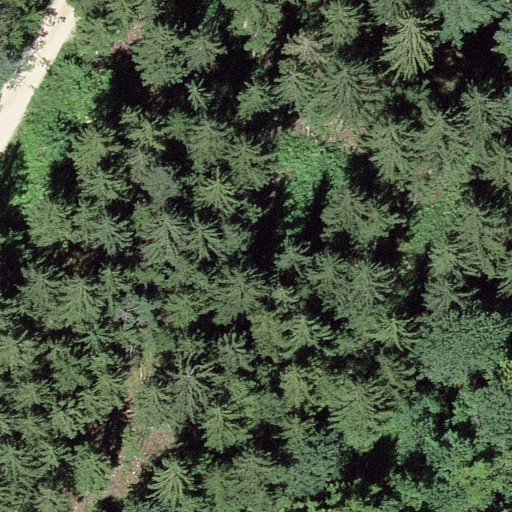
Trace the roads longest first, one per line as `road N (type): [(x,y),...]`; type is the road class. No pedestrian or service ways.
road 1 (track): [(292,511),(437,441),(511,392)]
road 2 (track): [(0,128),(74,0)]
